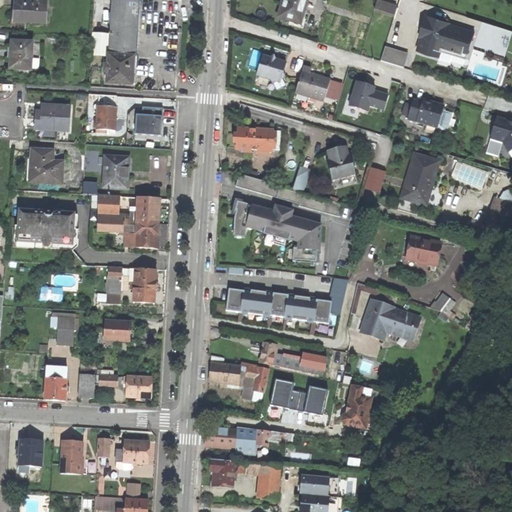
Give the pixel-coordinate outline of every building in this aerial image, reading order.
[(14,0),(15,7),(14,21),(44,22),(45,0),(14,0)] [(110,36),(109,56),(136,57),(137,45),(140,2),(112,0),(110,36)] [(307,16),(302,15),(306,0),(283,0),(284,0),(283,0),(282,0),(281,5),(279,14),(289,17),(288,22),(303,27),(307,16)] [(394,15),(397,6),(377,0),(376,0),(374,9),(394,15)] [(453,55),(466,59),(474,32),(450,24),(448,24),(447,27),(440,25),(441,21),(440,20),(426,16),(419,37),(421,37),(417,50),(439,57),(441,51),(442,48),(454,52),(453,55)] [(442,18),(440,20),(441,21),(440,25),(447,27),(448,24),(450,24),(450,22),(449,21),(448,19),(447,18),(445,18),(442,18)] [(91,54),(109,56),(110,36),(92,35),(91,54)] [(33,42),(11,41),(10,55),(9,69),(31,70),(33,42)] [(385,47),(380,61),(403,68),(408,54),(385,47)] [(135,74),(136,57),(109,56),(108,66),(104,66),(104,73),(107,73),(107,84),(134,85),(135,80),(135,74)] [(273,84),(285,78),(283,73),(286,63),(275,60),(274,56),(271,59),(263,56),(258,71),(257,76),(271,80),(273,84)] [(299,83),(295,93),(324,102),(325,99),(330,80),(310,74),(311,69),(304,67),(299,83)] [(287,81),(285,78),(273,84),(271,80),(257,76),(254,84),(271,89),(287,81)] [(343,84),(330,80),(325,99),(337,103),(343,84)] [(356,82),(349,107),(367,112),(369,106),(384,110),(388,96),(374,92),(375,88),(369,86),(356,82)] [(99,96),(98,108),(116,109),(116,97),(99,96)] [(422,103),(414,100),(410,111),(408,120),(427,125),(437,128),(442,112),(444,106),(423,100),(422,103)] [(38,128),(68,130),(69,107),(51,106),(51,102),(44,101),(44,105),(43,105),(42,116),(38,116),(38,122),(38,128)] [(116,109),(98,108),(96,133),(105,133),(105,130),(115,131),(116,120),(116,109)] [(142,108),(142,116),(162,117),(163,109),(142,108)] [(452,115),(442,112),(437,128),(440,129),(447,131),(452,115)] [(162,117),(142,116),(136,116),(135,135),(161,137),(162,124),(162,117)] [(498,125),(495,124),(493,130),(491,138),(502,141),(508,151),(511,148),(511,117),(507,120),(500,118),(498,125)] [(435,135),(440,129),(437,128),(427,125),(425,132),(435,135)] [(250,149),(279,151),(281,131),(238,128),(237,140),(237,148),(242,148),(242,151),(250,152),(250,149)] [(33,182),(62,184),(64,162),(53,161),(53,155),(54,151),(31,149),(30,159),(34,160),(33,182)] [(330,180),(352,175),(349,157),(346,157),(344,150),(337,151),(336,149),(327,150),(328,160),(326,160),(328,172),(330,180)] [(401,197),(433,206),(437,190),(430,188),(438,161),(414,154),(407,177),(401,197)] [(103,188),(127,189),(128,172),(128,158),(105,157),(103,188)] [(364,187),(377,191),(383,171),(370,167),(364,187)] [(308,172),(299,169),(293,188),(303,191),(308,172)] [(241,174),(237,187),(341,218),(345,205),(241,174)] [(83,195),(97,195),(97,185),(84,184),(83,195)] [(100,196),(99,214),(119,215),(120,197),(100,196)] [(138,208),(137,223),(159,224),(160,214),(161,199),(138,198),(138,208)] [(511,203),(494,198),(487,223),(502,228),(511,216),(511,203)] [(323,224),(256,206),(250,227),(268,233),(269,230),(303,240),(302,249),(322,251),(323,224)] [(119,215),(99,214),(98,231),(136,233),(137,223),(138,208),(130,208),(130,216),(119,215)] [(78,216),(69,215),(61,213),(61,215),(53,214),(53,212),(50,210),(47,210),(45,212),(44,213),(34,213),(34,211),(25,214),(25,218),(18,218),(17,227),(16,242),(42,244),(42,246),(43,248),(48,249),(51,247),(52,245),(73,246),(74,231),(77,231),(78,216)] [(159,224),(137,223),(136,233),(136,234),(135,247),(135,248),(158,249),(168,250),(169,225),(159,224)] [(79,231),(77,231),(74,231),(73,246),(52,245),(51,247),(48,249),(43,248),(42,246),(42,244),(16,242),(17,227),(14,227),(13,242),(18,248),(35,249),(36,250),(59,252),(59,250),(72,251),(78,246),(79,231)] [(464,235),(475,238),(477,230),(466,227),(464,235)] [(422,263),(436,266),(441,244),(411,238),(407,260),(422,263)] [(109,273),(127,274),(127,266),(109,265),(109,273)] [(134,288),(134,300),(154,302),(155,289),(158,286),(158,284),(158,282),(156,279),(157,269),(135,268),(134,274),(129,274),(129,280),(131,280),(131,288),(134,288)] [(342,314),(347,279),(338,277),(334,303),(333,313),(342,314)] [(106,302),(120,302),(121,279),(108,278),(106,302)] [(391,299),(392,294),(359,283),(352,313),(356,314),(362,289),(391,299)] [(43,286),(42,300),(57,300),(57,287),(43,286)] [(247,290),(232,289),(230,311),(245,312),(246,309),(247,293),(247,290)] [(267,310),(270,311),(271,301),(267,301),(268,291),(261,290),(256,289),(255,294),(247,293),(246,309),(252,310),(252,314),(266,316),(267,310)] [(443,313),(441,315),(448,320),(459,302),(443,291),(433,307),(443,313)] [(292,294),(277,293),(274,315),(289,316),(290,315),(291,301),(292,294)] [(291,301),(290,315),(298,316),(297,320),(311,322),(312,317),(315,318),(316,304),(314,303),(315,298),(299,296),(298,302),(291,301)] [(383,339),(386,331),(413,340),(420,319),(393,310),(394,308),(372,300),(361,332),(373,336),(383,339)] [(334,303),(319,301),(316,322),(331,324),(333,313),(334,303)] [(74,317),(58,316),(57,329),(74,330),(74,317)] [(113,341),(130,342),(131,323),(105,321),(104,341),(113,341)] [(73,345),(74,330),(57,329),(56,344),(73,345)] [(260,363),(320,375),(321,370),(329,372),(332,354),(325,353),(322,363),(275,353),(277,345),(265,343),(263,352),(260,363)] [(285,406),(285,404),(287,395),(288,392),(265,387),(269,370),(242,364),(241,367),(223,365),(224,359),(212,356),(211,363),(212,363),(211,374),(210,382),(221,383),(220,387),(228,388),(228,384),(240,385),(241,375),(257,379),(253,399),(285,406)] [(68,366),(47,365),(45,398),(56,399),(66,400),(66,391),(69,392),(70,385),(67,385),(68,366)] [(103,374),(80,373),(78,396),(92,397),(93,383),(109,384),(118,384),(119,375),(114,375),(114,369),(104,369),(103,374)] [(153,377),(125,375),(124,383),(127,383),(126,396),(151,397),(153,377)] [(241,396),(253,399),(257,379),(241,375),(240,385),(228,384),(228,388),(243,390),(241,396)] [(344,424),(365,428),(371,399),(360,397),(362,387),(352,385),(347,413),(343,415),(342,418),(342,420),(344,424)] [(295,396),(287,395),(285,404),(292,406),(295,396)] [(206,447),(236,449),(238,431),(208,429),(207,438),(206,447)] [(248,438),(256,438),(256,446),(269,447),(269,440),(270,432),(250,429),(248,438)] [(270,431),(270,432),(269,440),(285,441),(285,433),(270,431)] [(98,456),(108,456),(109,438),(100,437),(98,456)] [(125,439),(124,453),(123,464),(133,465),(140,465),(140,462),(148,463),(149,454),(150,441),(125,439)] [(21,440),(20,451),(20,455),(18,473),(29,473),(29,467),(41,468),(43,442),(33,441),(21,440)] [(83,451),(83,443),(62,442),(60,474),(81,476),(83,451)] [(115,464),(123,464),(124,453),(116,453),(115,464)] [(214,486),(233,488),(235,463),(213,461),(212,472),(216,472),(215,478),(214,486)] [(263,476),(260,500),(277,501),(281,467),(240,462),(239,473),(263,476)] [(301,495),(302,495),(328,497),(330,479),(303,476),(302,483),(301,486),(303,487),(303,491),(301,491),(301,495)] [(338,480),(330,479),(328,497),(330,497),(337,498),(338,480)] [(141,482),(127,482),(127,495),(140,496),(141,482)] [(125,510),(126,499),(126,497),(96,495),(95,508),(117,510),(125,510)] [(300,511),(328,511),(330,497),(328,497),(302,495),(302,499),(304,499),(303,503),(302,503),(301,509),(300,511)] [(337,498),(330,497),(328,511),(338,511),(340,498),(337,498)] [(125,510),(117,510),(117,511),(147,511),(148,511),(149,500),(126,499),(125,510)]
